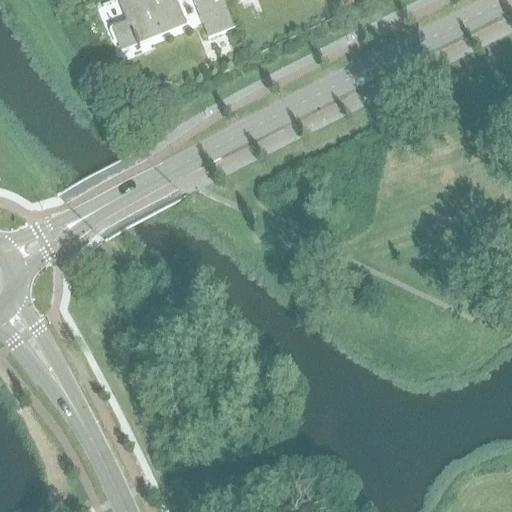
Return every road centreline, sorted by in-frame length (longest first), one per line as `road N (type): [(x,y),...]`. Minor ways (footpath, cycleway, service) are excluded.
road 1 (tertiary): [(14,259),(161,174),(511,1)]
road 2 (tertiary): [(123,511),(97,450),(7,312)]
